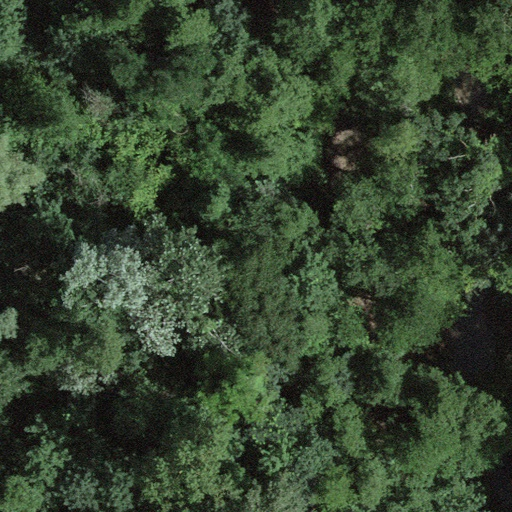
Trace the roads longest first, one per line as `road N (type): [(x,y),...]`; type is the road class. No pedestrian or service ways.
road 1 (track): [(393,511),(301,0)]
road 2 (track): [(171,0),(302,7)]
